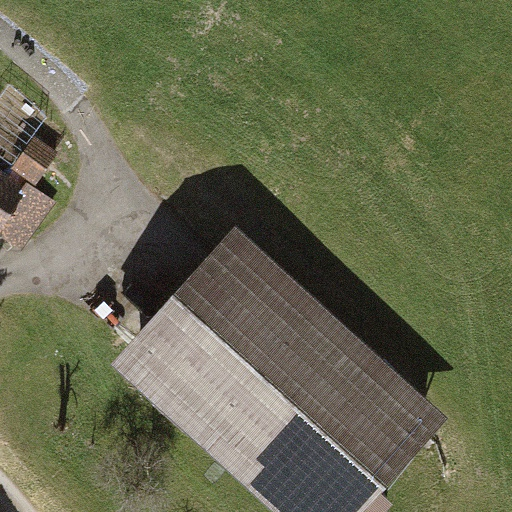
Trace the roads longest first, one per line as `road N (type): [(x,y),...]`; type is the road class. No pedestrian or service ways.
road 1 (track): [(0,293),(107,256),(148,294)]
road 2 (track): [(107,256),(109,222),(76,110)]
